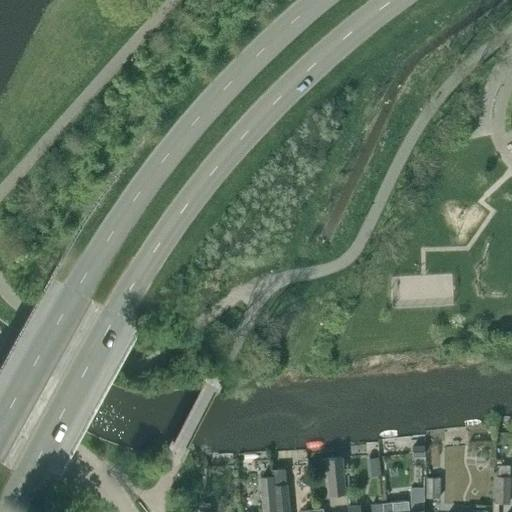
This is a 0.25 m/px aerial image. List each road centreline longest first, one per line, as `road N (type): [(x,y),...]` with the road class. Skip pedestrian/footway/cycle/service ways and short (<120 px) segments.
road 1 (primary): [(10,511),(118,313),(201,188),(298,82),(395,0)]
road 2 (primary): [(326,0),(183,137),(78,290),(0,433)]
road 3 (residential): [(125,511),(95,468),(0,415)]
